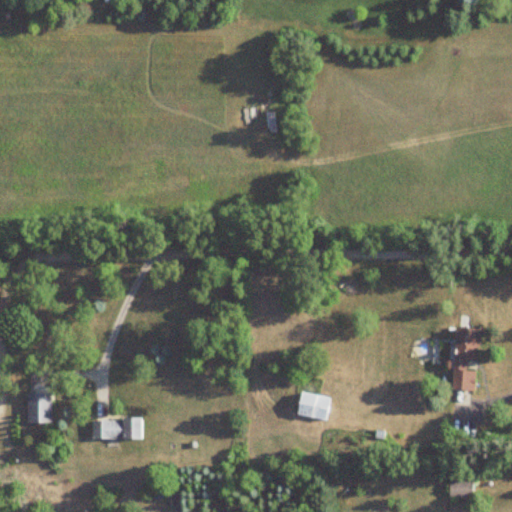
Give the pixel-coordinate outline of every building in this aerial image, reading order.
[(452,391),(475,392),(479,330),(455,329),(452,391)] [(27,394),(27,425),(52,425),(52,395),(27,394)] [(297,417),(327,422),(330,399),(300,394),(297,417)] [(92,440),(141,440),(141,420),(92,420),(92,440)] [(448,500),(473,500),(473,482),(448,482),(448,500)]
